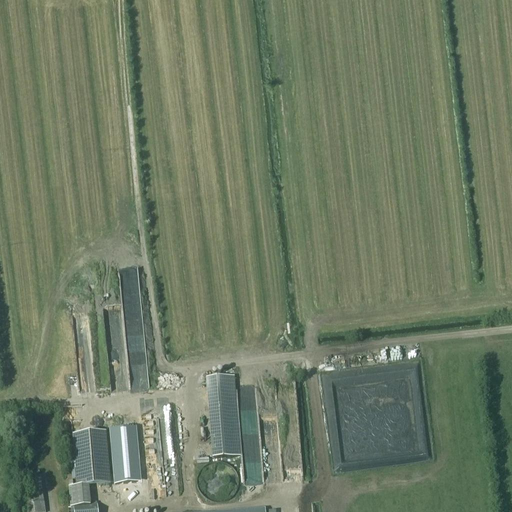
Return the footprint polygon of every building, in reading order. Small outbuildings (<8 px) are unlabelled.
[(206,378),(211,455),(239,453),(234,376),(206,378)] [(108,430),(114,484),(140,481),(135,427),(108,430)] [(110,485),(106,433),(73,436),(78,487),(88,487),(110,485)] [(45,511),(42,495),(40,477),(34,477),(35,483),(19,485),(21,496),(24,496),(26,511),(45,511)] [(73,508),(89,506),(88,487),(78,487),(69,488),(70,508),(73,508)]
